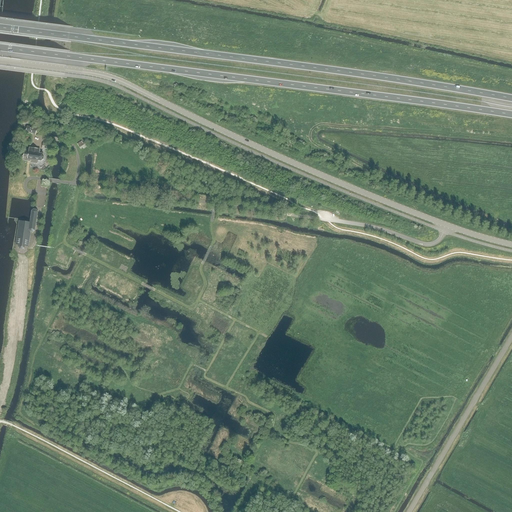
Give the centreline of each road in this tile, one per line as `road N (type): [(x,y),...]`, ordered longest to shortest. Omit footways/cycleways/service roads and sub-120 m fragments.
road 1 (trunk): [(511,98),(0,27)]
road 2 (trunk): [(0,47),(511,114)]
road 3 (secondary): [(446,225),(115,80),(0,61)]
road 4 (unclassified): [(78,185),(329,220)]
road 5 (unclassified): [(409,511),(511,335)]
road 6 (unclassified): [(443,231),(425,244),(329,220)]
